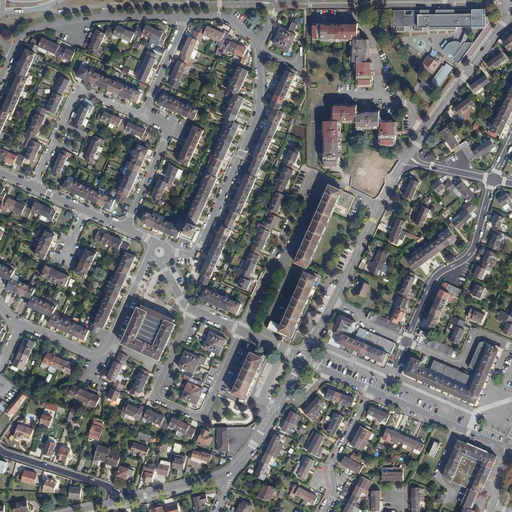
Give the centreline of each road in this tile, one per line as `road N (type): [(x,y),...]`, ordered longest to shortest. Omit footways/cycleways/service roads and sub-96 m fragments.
road 1 (residential): [(160,252),(194,253),(200,245),(259,110),(258,46)]
road 2 (residential): [(190,309),(155,388),(160,400),(201,414),(240,331)]
road 3 (residential): [(160,252),(147,257),(104,350),(88,354),(16,325)]
road 4 (residential): [(311,173),(314,114),(329,96),(380,94),(406,104),(425,131)]
road 5 (residential): [(406,342),(432,280),(475,245),(493,180)]
road 6 (residential): [(186,15),(40,24),(13,50)]
road 7 (residential): [(34,187),(78,88),(142,116)]
road 8 (residential): [(311,173),(240,331)]
road 9 (residential): [(511,2),(425,131)]
road 10 (residential): [(142,116),(170,128),(126,227)]
road 11 (residential): [(372,390),(332,467),(334,492),(324,511)]
road 12 (residential): [(0,450),(103,485),(115,501)]
road 13 (residential): [(406,342),(457,363),(479,334),(511,347)]
